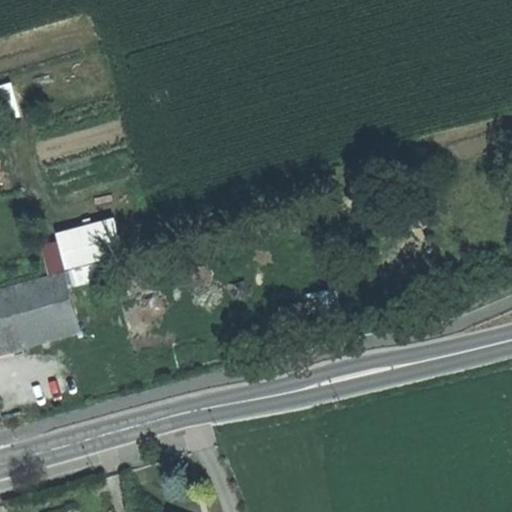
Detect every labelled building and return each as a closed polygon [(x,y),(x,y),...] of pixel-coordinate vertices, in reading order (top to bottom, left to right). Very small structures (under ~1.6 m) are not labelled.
[(21,114),(12,86),(0,89),(0,101),(6,119),(21,114)] [(59,242),(67,271),(104,262),(126,256),(117,221),(58,237),(59,242)] [(44,246),(52,275),(67,271),(59,242),(44,246)] [(104,262),(67,271),(72,287),(108,277),(104,262)] [(0,289),(0,358),(85,335),(72,287),(67,271),(52,275),(0,289)]
